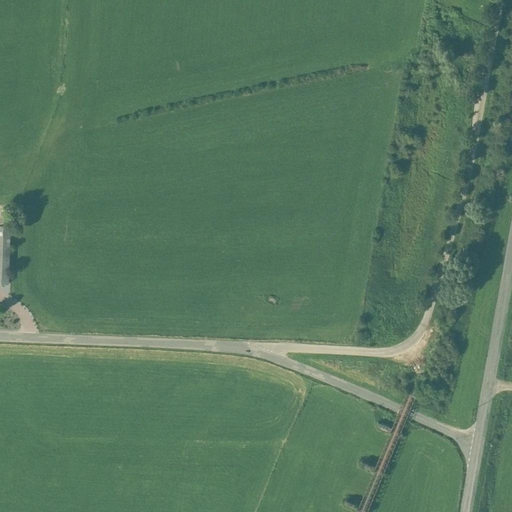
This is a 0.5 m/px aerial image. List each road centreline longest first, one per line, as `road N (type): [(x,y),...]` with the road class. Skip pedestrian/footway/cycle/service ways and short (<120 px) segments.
road 1 (unclassified): [(255,351),(384,349),(422,332),(466,191),(501,0)]
road 2 (unclassified): [(0,334),(255,351)]
road 3 (unclassified): [(255,351),(476,448)]
road 4 (tertiary): [(511,261),(476,448)]
